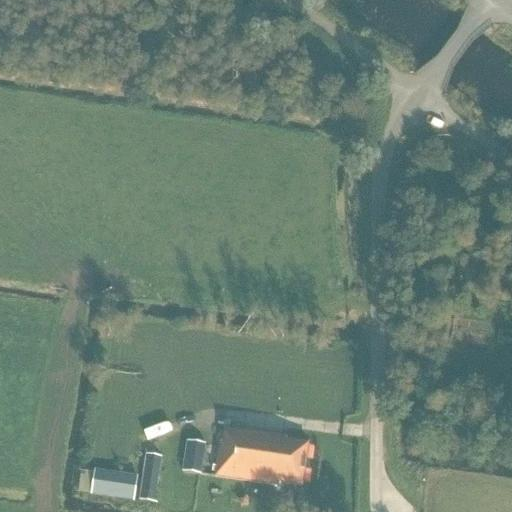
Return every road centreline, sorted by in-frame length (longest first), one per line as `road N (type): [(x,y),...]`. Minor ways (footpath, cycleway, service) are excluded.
road 1 (unclassified): [(375,511),(379,186),(388,142),(417,95)]
road 2 (unclassified): [(287,0),(417,95)]
